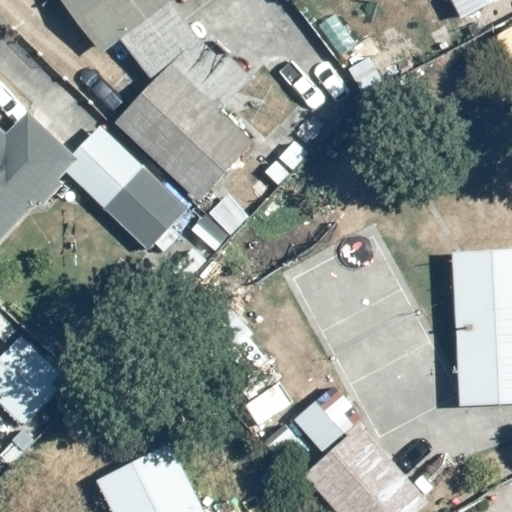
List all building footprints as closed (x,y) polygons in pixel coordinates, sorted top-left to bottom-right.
[(159,0),(115,0),(87,33),(198,128),(245,73),(159,0)] [(0,34),(0,185),(74,96),(0,34)] [(472,66),(445,81),(467,121),(495,105),(472,66)] [(511,191),(450,197),(464,350),(511,345),(511,191)] [(66,379),(20,335),(0,355),(0,401),(23,423),(66,379)] [(364,373),(314,415),(380,490),(429,448),(364,373)] [(230,511),(173,386),(105,417),(148,511),(230,511)] [(491,511),(466,463),(403,495),(412,511),(491,511)]
